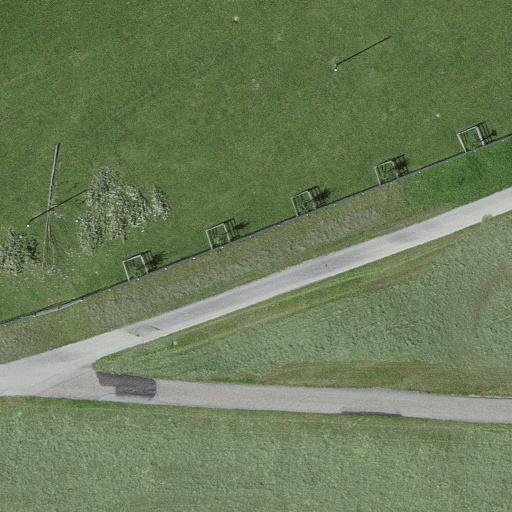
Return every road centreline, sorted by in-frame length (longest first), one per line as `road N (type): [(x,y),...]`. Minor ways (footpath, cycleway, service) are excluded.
road 1 (track): [(17,375),(511,199)]
road 2 (track): [(511,403),(17,375)]
